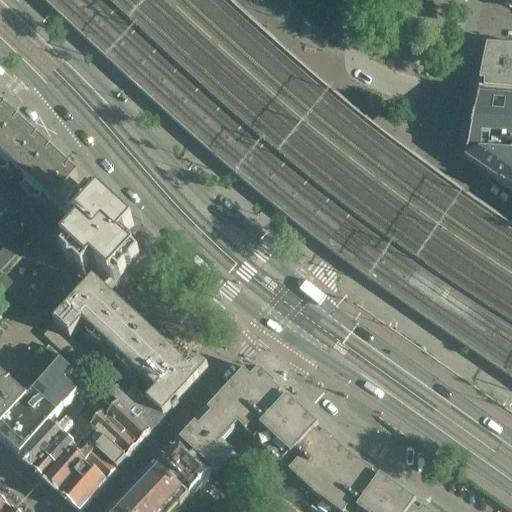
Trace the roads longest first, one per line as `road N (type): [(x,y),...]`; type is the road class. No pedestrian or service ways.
road 1 (tertiary): [(304,288),(214,210),(7,0)]
road 2 (tertiary): [(272,326),(511,490)]
road 3 (residential): [(457,511),(272,367),(261,337)]
road 4 (tertiary): [(511,439),(304,288)]
road 5 (residential): [(304,288),(421,159),(450,104)]
road 6 (tertiary): [(104,163),(194,261),(272,326)]
road 7 (residential): [(108,511),(261,337)]
road 8 (residential): [(450,104),(352,64),(357,0)]
road 9 (tertiary): [(0,45),(104,163)]
road 10 (residential): [(0,77),(104,163)]
